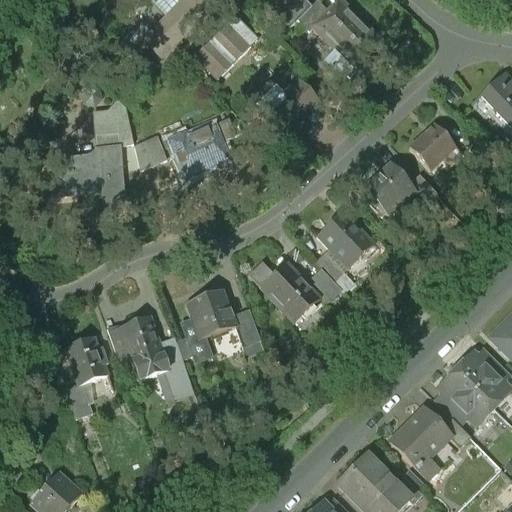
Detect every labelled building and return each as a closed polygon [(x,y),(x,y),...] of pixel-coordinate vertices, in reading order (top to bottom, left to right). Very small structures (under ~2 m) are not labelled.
[(219,0),(153,0),(152,2),(167,17),(144,40),(161,58),(211,8),(219,0)] [(219,0),(211,8),(220,17),(236,0),(219,0)] [(304,0),(302,0),(288,14),(285,11),(275,22),(286,33),(297,22),(312,7),(304,0)] [(279,0),(281,1),(278,4),(285,11),(288,14),(302,0),(279,0)] [(380,45),(337,1),(324,14),(311,27),(311,28),(334,50),(323,62),(342,81),(346,77),(348,79),(351,75),(349,73),(353,69),(354,70),(380,45)] [(312,7),(297,22),(307,32),(311,28),(311,27),(324,14),(315,4),(312,7)] [(234,20),(195,59),(216,81),(256,42),(234,20)] [(326,94),(305,74),(296,83),(317,103),(326,94)] [(511,85),(503,77),(473,106),(484,117),(491,110),(511,132),(511,85)] [(317,103),(296,83),(281,98),(270,86),(246,109),(268,132),(278,122),(290,135),(319,106),(317,103)] [(435,127),(409,150),(430,173),(456,150),(435,127)] [(230,164),(222,143),(216,145),(211,130),(187,139),(185,135),(169,141),(185,181),(230,164)] [(118,134),(97,135),(98,149),(119,147),(118,134)] [(311,153),(294,137),(274,156),(291,173),(311,153)] [(158,139),(145,144),(153,165),(165,161),(158,139)] [(492,156),(477,140),(467,149),(482,165),(492,156)] [(145,144),(134,148),(139,170),(153,165),(145,144)] [(119,147),(98,149),(98,154),(49,159),(51,182),(61,181),(70,190),(100,187),(101,207),(124,205),(119,147)] [(391,166),(364,191),(384,214),(398,201),(402,205),(416,193),(411,188),(391,166)] [(437,197),(420,179),(411,188),(416,193),(427,206),(437,197)] [(343,214),(317,238),(344,267),(357,255),(360,259),(373,247),(343,214)] [(339,271),(324,255),(314,265),(323,274),(330,281),(339,271)] [(287,266),(275,278),(262,264),(248,277),(293,326),(320,302),(287,266)] [(330,281),(323,274),(312,284),(330,303),(341,293),(330,281)] [(217,294),(188,305),(193,321),(182,325),(193,357),(195,360),(208,356),(203,341),(235,330),(236,329),(232,318),(228,308),(223,310),(217,294)] [(249,312),(232,318),(236,329),(235,330),(243,352),(261,346),(249,312)] [(511,312),(487,338),(511,362),(511,312)] [(150,318),(120,329),(129,355),(139,383),(163,374),(169,372),(161,349),(150,318)] [(120,329),(108,333),(117,359),(129,355),(120,329)] [(94,338),(64,349),(77,386),(78,388),(108,377),(104,366),(107,365),(101,348),(98,350),(94,338)] [(187,339),(175,344),(182,361),(193,357),(187,339)] [(175,344),(161,349),(169,372),(163,374),(172,399),(193,391),(182,361),(175,344)] [(509,376),(483,351),(475,359),(501,384),(509,376)] [(475,359),(471,355),(454,372),(493,410),(510,393),(501,384),(475,359)] [(493,410),(454,372),(437,389),(442,394),(467,418),(476,427),(493,410)] [(77,386),(58,392),(66,415),(73,413),(76,422),(92,416),(88,405),(85,406),(78,388),(77,386)] [(467,418),(442,394),(434,403),(450,418),(458,427),(467,418)] [(439,429),(420,410),(411,420),(412,421),(403,429),(402,428),(387,442),(416,471),(447,440),(449,438),(439,429)] [(458,427),(450,418),(439,429),(449,438),(447,440),(457,450),(469,438),(458,427)] [(391,486),(368,463),(361,469),(358,465),(337,487),(362,511),(374,511),(379,507),(384,511),(395,511),(407,501),(391,486)] [(421,495),(401,475),(391,486),(407,501),(411,505),(421,495)] [(59,476),(31,506),(37,511),(67,511),(82,497),(59,476)] [(345,511),(333,500),(325,509),(327,511),(345,511)] [(511,511),(511,501),(501,511),(511,511)]
